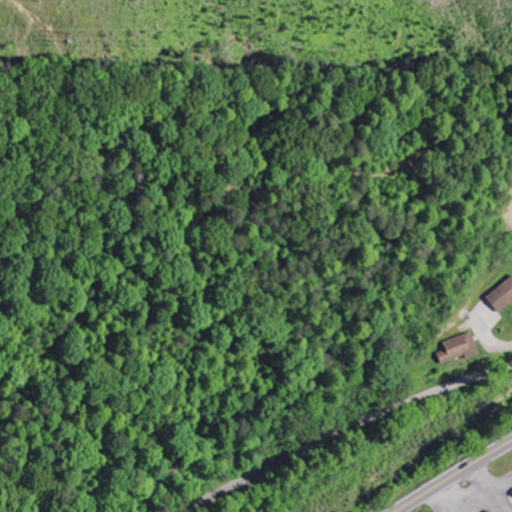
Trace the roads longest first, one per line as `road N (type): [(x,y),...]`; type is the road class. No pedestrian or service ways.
road 1 (residential): [(175,511),(363,420),(511,362)]
road 2 (secondary): [(396,511),(511,440)]
